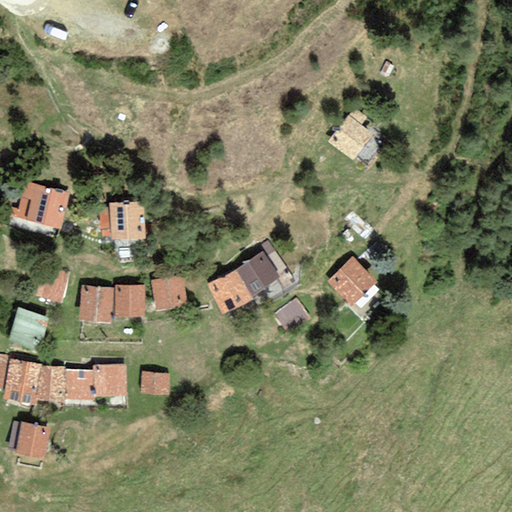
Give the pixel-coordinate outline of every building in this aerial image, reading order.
[(370,132),(345,114),(326,142),(352,159),(370,132)] [(69,194),(22,181),(13,218),(60,230),(69,194)] [(143,202),(107,201),(107,238),(143,239),(143,202)] [(260,254),(233,271),(248,295),(276,277),(260,254)] [(378,283),(351,258),(327,284),(353,309),(378,283)] [(72,272),(38,262),(29,294),(62,304),(72,272)] [(248,295),(233,271),(207,285),(220,314),(250,299),(248,295)] [(181,276),(151,281),(155,311),(186,306),(181,276)] [(116,289),(80,285),(76,320),(112,323),(113,313),(116,289)] [(116,285),(116,289),(113,313),(146,314),(145,287),(116,285)] [(275,316),(287,336),(310,321),(298,301),(275,316)] [(49,317),(17,307),(6,340),(38,351),(49,317)] [(40,366),(2,356),(0,362),(0,389),(34,400),(40,366)] [(64,368),(40,366),(34,400),(65,400),(64,368)] [(125,366),(92,367),(93,368),(93,399),(126,397),(125,366)] [(170,367),(143,367),(142,394),(170,395),(170,367)] [(93,368),(64,368),(65,400),(93,399),(93,368)] [(50,428),(23,423),(17,454),(45,459),(50,428)]
